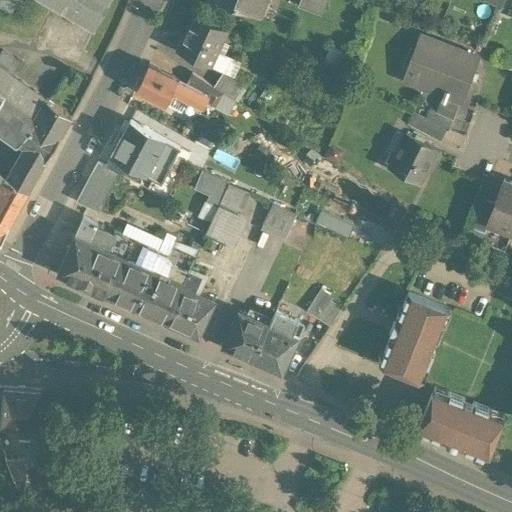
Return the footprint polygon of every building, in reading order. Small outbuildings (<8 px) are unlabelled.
[(0,0),(0,4),(11,11),(17,0),(0,0)] [(109,0),(42,0),(94,29),(109,0)] [(264,0),(221,0),(258,14),(264,0)] [(299,0),(298,6),(320,14),(324,0),(299,0)] [(225,30),(191,15),(177,48),(210,62),(225,30)] [(477,57),(420,35),(404,75),(431,85),(429,90),(439,94),(442,95),(441,98),(444,100),(445,96),(459,102),(477,57)] [(21,62),(11,55),(1,70),(11,76),(21,62)] [(186,83),(148,64),(135,89),(165,105),(172,91),(202,106),(205,101),(208,94),(186,83)] [(1,70),(0,69),(0,93),(35,117),(46,100),(11,76),(1,70)] [(223,93),(192,72),(186,83),(208,94),(205,101),(216,106),(223,93)] [(35,117),(0,93),(0,131),(19,144),(35,117)] [(451,117),(459,102),(445,96),(444,100),(441,98),(442,95),(439,94),(433,109),(451,117)] [(71,117),(46,100),(35,117),(19,144),(26,149),(45,162),(71,117)] [(433,109),(428,108),(423,118),(445,129),(451,117),(433,109)] [(413,113),(408,124),(440,140),(445,129),(423,118),(413,113)] [(164,139),(130,120),(111,155),(130,165),(145,173),(164,139)] [(435,149),(405,134),(388,166),(419,182),(435,149)] [(26,149),(12,172),(5,167),(3,170),(0,167),(0,174),(6,179),(27,193),(45,162),(26,149)] [(130,165),(111,155),(106,166),(117,172),(124,176),(130,165)] [(106,166),(97,161),(75,201),(96,211),(117,172),(106,166)] [(214,231),(244,243),(255,214),(243,210),(253,184),(207,166),(199,185),(211,190),(202,213),(219,220),(214,231)] [(27,193),(6,179),(3,182),(8,185),(0,197),(0,220),(9,226),(27,193)] [(493,202),(485,223),(488,224),(510,232),(511,227),(511,183),(501,180),(493,202)] [(482,198),(470,227),(484,233),(488,224),(485,223),(493,202),(482,198)] [(270,231),(290,238),(301,210),(275,200),(256,251),(262,253),(270,231)] [(325,207),(319,221),(353,234),(359,220),(325,207)] [(113,233),(96,225),(97,223),(82,216),(75,232),(127,257),(109,297),(120,302),(146,245),(114,230),(113,233)] [(0,220),(0,241),(9,226),(0,220)] [(127,257),(75,232),(57,272),(109,297),(127,257)] [(146,245),(120,302),(131,307),(149,268),(157,250),(146,245)] [(163,263),(158,261),(154,270),(149,268),(131,307),(164,322),(180,285),(187,270),(193,258),(170,247),(163,263)] [(187,270),(180,285),(194,292),(201,277),(187,270)] [(194,292),(180,285),(164,322),(196,336),(213,300),(194,292)] [(342,307),(329,298),(332,295),(322,288),(307,310),(317,317),(329,325),(342,307)] [(450,307),(407,290),(395,320),(393,319),(388,330),(391,331),(379,359),(422,377),(423,376),(415,373),(420,360),(428,363),(435,346),(431,345),(435,336),(438,337),(446,319),(438,316),(442,306),(450,309),(450,307)] [(267,327),(233,311),(218,345),(251,360),(267,327)] [(294,339),(267,327),(251,360),(279,373),(294,339)] [(40,389),(3,386),(1,412),(0,422),(11,423),(11,425),(19,426),(18,431),(37,432),(40,389)] [(443,397),(432,394),(435,387),(433,386),(417,428),(446,439),(445,442),(455,445),(456,443),(487,455),(503,413),(502,413),(499,420),(488,416),(490,408),(472,401),(471,405),(463,402),(464,398),(446,391),(443,397)] [(74,431),(65,429),(63,442),(72,444),(74,431)] [(55,461),(23,457),(18,459),(20,466),(24,466),(25,476),(54,480),(55,461)]
